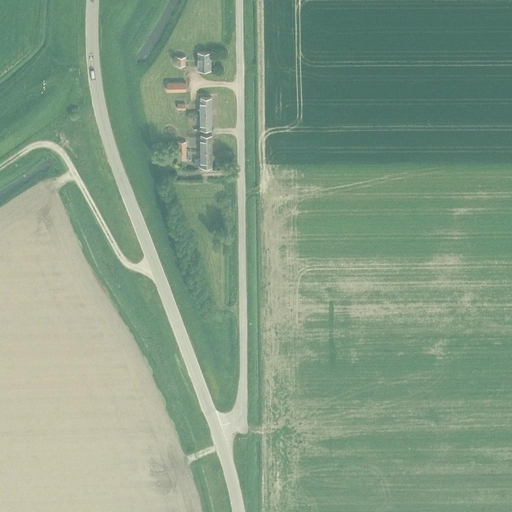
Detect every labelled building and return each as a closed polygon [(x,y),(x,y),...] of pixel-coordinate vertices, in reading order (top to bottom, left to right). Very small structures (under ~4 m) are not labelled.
[(211,52),(198,52),(198,69),(211,69),(211,52)] [(173,82),(167,83),(167,91),(173,90),(186,90),(186,82),(173,82)] [(198,111),(198,113),(211,113),(211,97),(200,97),(200,111),(198,111)] [(211,129),(211,113),(198,113),(198,115),(200,115),(200,129),(211,129)] [(212,135),(200,135),(201,148),(201,151),(212,150),(212,135)] [(178,153),(186,153),(186,142),(178,142),(178,153)] [(201,158),(195,158),(195,166),(201,166),(212,166),(212,150),(201,151),(201,153),(201,158)] [(186,153),(178,153),(178,160),(178,165),(186,165),(186,160),(186,153)]
